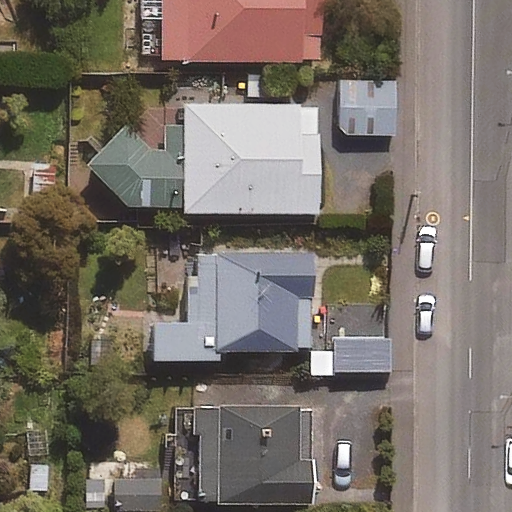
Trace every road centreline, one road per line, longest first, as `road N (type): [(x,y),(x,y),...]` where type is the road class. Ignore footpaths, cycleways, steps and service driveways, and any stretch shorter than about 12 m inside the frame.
road 1 (tertiary): [(507,0),(501,511)]
road 2 (tertiary): [(447,511),(453,0)]
